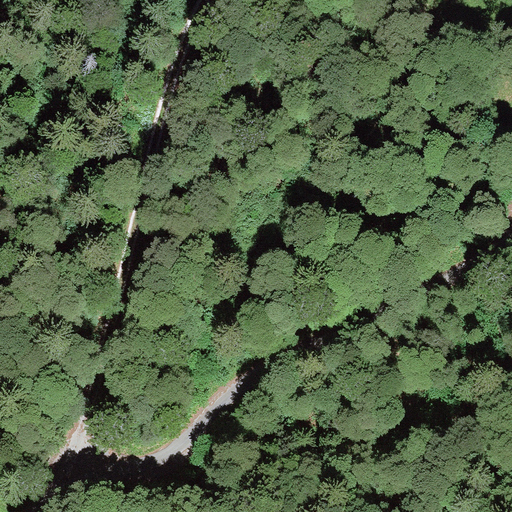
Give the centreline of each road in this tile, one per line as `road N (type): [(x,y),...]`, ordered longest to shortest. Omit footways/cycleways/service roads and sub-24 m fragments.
road 1 (track): [(70,478),(171,451),(246,378),(511,234)]
road 2 (track): [(70,478),(208,0)]
